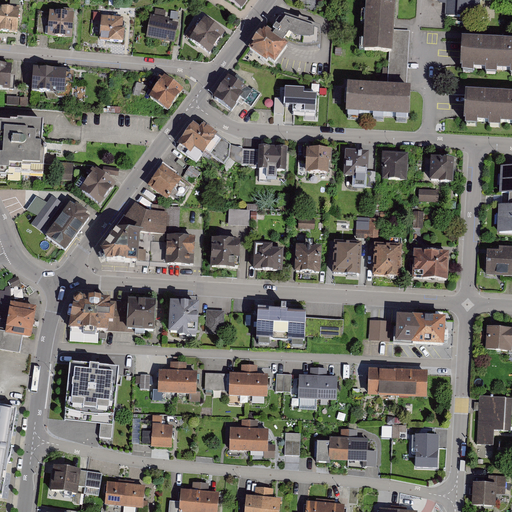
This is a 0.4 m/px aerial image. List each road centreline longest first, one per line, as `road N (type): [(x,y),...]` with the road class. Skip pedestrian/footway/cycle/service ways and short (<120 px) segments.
road 1 (residential): [(456,499),(129,461),(33,439)]
road 2 (residential): [(464,364),(46,346)]
road 3 (residential): [(468,304),(63,281)]
road 4 (residential): [(192,103),(250,132),(477,143)]
road 5 (residential): [(192,103),(63,281)]
road 6 (residential): [(209,80),(192,69),(0,52)]
road 7 (residential): [(477,143),(468,304)]
road 8 (residential): [(464,364),(456,499)]
